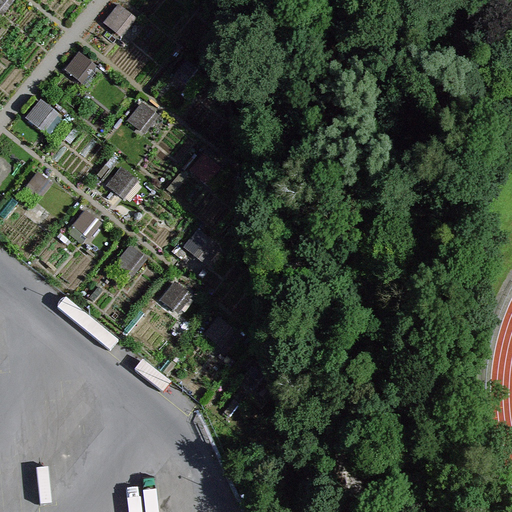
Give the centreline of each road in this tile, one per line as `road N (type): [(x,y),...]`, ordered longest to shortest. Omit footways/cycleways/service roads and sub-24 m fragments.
road 1 (track): [(442,0),(459,47),(399,170),(420,317),(490,511)]
road 2 (track): [(324,511),(265,308),(254,218),(262,170),(283,130)]
road 3 (track): [(363,511),(291,220),(283,130)]
road 4 (track): [(283,130),(271,0)]
